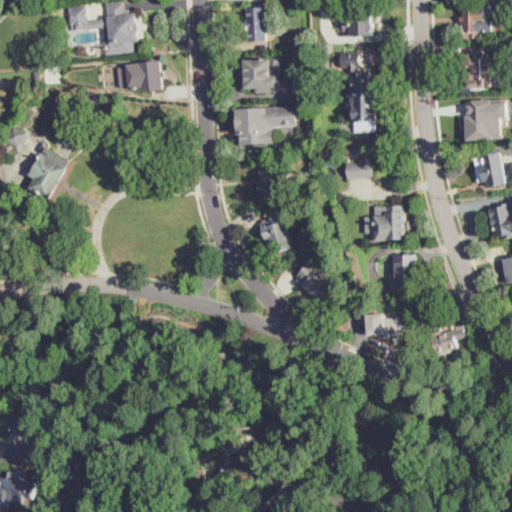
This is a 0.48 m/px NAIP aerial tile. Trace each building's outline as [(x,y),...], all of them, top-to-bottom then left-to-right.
[(105,27),(107,53),(137,51),(136,40),(144,40),(142,11),(127,11),(126,1),(71,5),(73,29),(105,27)] [(376,35),(354,35),(353,31),(344,31),(344,19),(338,19),(337,5),(375,4),(376,35)] [(481,5),(481,6),(487,5),(487,21),(495,20),(495,32),(481,33),(481,38),(467,38),(467,34),(462,34),(462,18),(465,18),(464,6),(481,5)] [(267,7),(268,40),(250,41),(250,29),(247,30),(247,21),(249,21),(248,8),(267,7)] [(486,86),(465,87),(464,58),(472,58),(471,51),(485,50),(486,86)] [(361,72),(375,71),(379,131),(357,132),(357,119),(353,119),(352,110),(350,110),(348,72),(350,72),(349,67),(344,67),(343,52),(360,51),(361,72)] [(120,66),(122,88),(144,85),(144,90),(167,87),(163,58),(128,62),(128,65),(120,66)] [(271,74),(282,73),(283,94),(263,95),(263,88),(251,89),(249,63),(270,62),(271,74)] [(62,80),(62,65),(48,65),(48,81),(62,80)] [(307,93),(294,93),(294,76),(307,76),(307,93)] [(467,100),(469,139),(506,137),(505,118),(510,118),(509,98),(467,100)] [(239,107),(241,143),(276,142),(275,125),(299,124),(297,104),(239,107)] [(21,146),(9,140),(16,126),(28,132),(21,146)] [(51,198),(32,188),(37,178),(30,174),(46,146),(72,160),(51,198)] [(509,183),(491,187),(490,180),(480,182),(477,167),(478,166),(476,158),(503,153),(509,183)] [(348,160),(349,178),(375,176),(374,159),(348,160)] [(260,198),(258,162),(282,161),(284,192),(269,193),(269,198),(260,198)] [(327,182),(322,164),(333,162),(337,180),(327,182)] [(354,212),(338,214),(337,202),(353,200),(354,212)] [(511,202),(511,205),(511,237),(506,239),(505,234),(499,235),(493,207),(511,202)] [(366,215),(367,232),(373,232),(373,240),(408,238),(406,203),(376,205),(377,214),(366,215)] [(328,216),(321,218),(319,211),(326,209),(328,216)] [(294,246),(277,252),(272,238),(268,239),(262,221),(283,213),(294,246)] [(420,287),(393,289),(392,274),(395,274),(394,255),(418,253),(420,287)] [(310,263),(317,271),(319,269),(337,288),(342,283),(353,294),(341,305),(332,295),(321,305),(304,286),(305,285),(296,275),(310,263)] [(418,333),(380,335),(379,318),(417,316),(418,333)] [(464,324),(467,337),(458,339),(460,348),(449,350),(450,353),(429,358),(424,334),(442,331),(442,334),(450,332),(458,330),(457,326),(464,324)] [(5,477),(33,482),(28,506),(12,503),(11,507),(1,505),(0,508),(0,481),(4,482),(5,477)]
